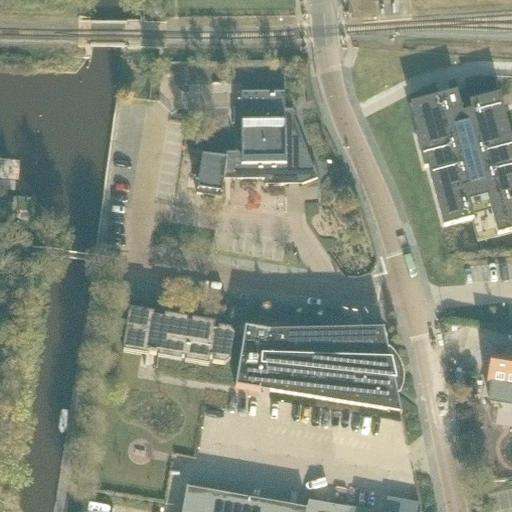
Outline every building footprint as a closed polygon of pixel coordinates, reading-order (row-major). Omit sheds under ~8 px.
[(511,138),(497,85),(411,106),(442,231),(445,230),(492,219),(497,240),(511,236),(511,138)] [(202,156),(196,196),(221,199),(224,176),(237,176),(237,181),(265,181),(265,187),(286,187),(286,181),(300,180),(302,186),(317,181),(311,166),(294,122),(294,111),(285,111),(285,93),(240,94),(241,154),(226,154),(226,159),(202,156)] [(0,180),(14,181),(16,159),(0,157),(0,180)] [(0,212),(12,214),(13,198),(0,197),(0,212)] [(231,361),(235,335),(231,330),(220,328),(220,332),(215,331),(216,324),(196,321),(195,327),(186,326),(187,320),(155,315),(156,309),(147,307),(146,313),(132,311),(131,315),(130,315),(124,349),(126,349),(125,353),(139,356),(140,350),(149,352),(148,357),(181,362),(181,357),(189,358),(188,363),(209,367),(210,360),(214,361),(214,364),(224,366),(231,361)] [(399,416),(400,416),(396,394),(397,392),(399,389),(400,386),(400,383),(401,380),(401,377),(401,373),(400,370),(400,368),(399,365),(397,361),(396,358),(394,356),(391,353),(390,352),(387,349),(383,330),(381,331),(382,333),(269,335),(269,333),(244,329),(235,389),(259,393),(259,391),(399,414),(399,416)] [(511,403),(511,353),(502,352),(503,349),(497,349),(489,400),(511,403)] [(171,510),(173,499),(85,481),(83,493),(171,510)] [(182,511),(364,511),(308,502),(306,511),(297,509),(214,494),(186,489),(182,511)]
